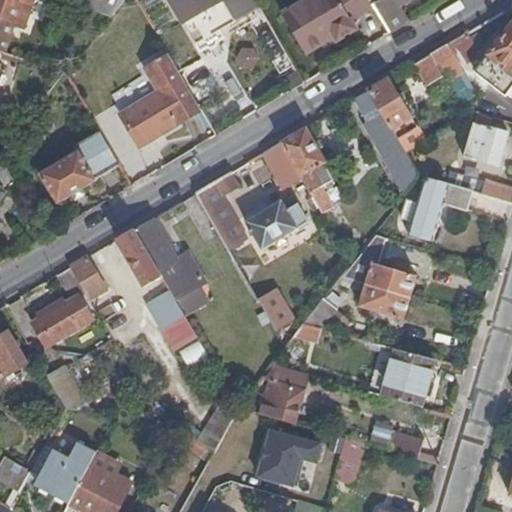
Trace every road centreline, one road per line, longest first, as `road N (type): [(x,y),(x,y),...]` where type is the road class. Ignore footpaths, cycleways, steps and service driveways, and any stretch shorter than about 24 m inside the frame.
road 1 (tertiary): [(481,0),(0,284)]
road 2 (tertiary): [(449,511),(511,300)]
